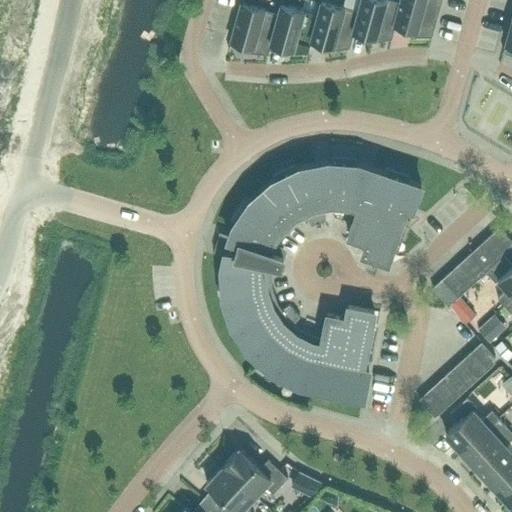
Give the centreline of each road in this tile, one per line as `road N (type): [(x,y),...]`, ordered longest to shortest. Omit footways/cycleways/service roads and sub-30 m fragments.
road 1 (residential): [(461,57),(411,52),(270,71),(187,58)]
road 2 (residential): [(241,152),(286,128),(338,120),(437,140)]
road 3 (unclassified): [(24,183),(69,0)]
road 4 (residential): [(392,449),(284,416),(229,383)]
road 5 (residential): [(392,449),(418,309),(393,287)]
road 6 (residential): [(119,511),(229,383)]
road 7 (residential): [(229,383),(191,323),(187,231)]
road 8 (residential): [(393,287),(486,203)]
